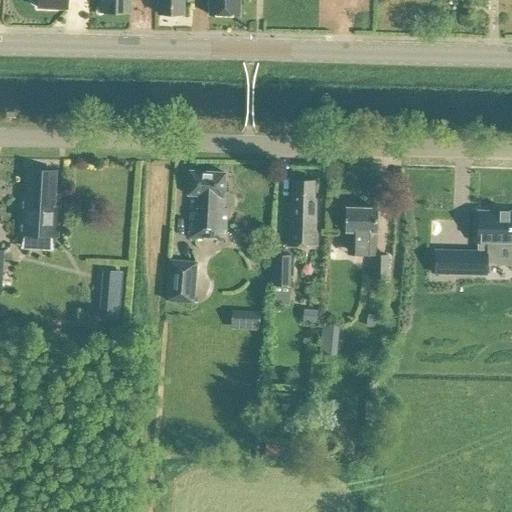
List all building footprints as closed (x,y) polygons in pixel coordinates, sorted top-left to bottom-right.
[(33,0),(35,2),(38,3),(37,8),(67,9),(66,0),(33,0)] [(101,0),(101,12),(129,13),(129,0),(101,0)] [(157,0),(157,13),(183,14),(182,0),(157,0)] [(238,0),(208,0),(208,15),(239,15),(238,0)] [(26,170),(25,196),(20,195),(18,236),(59,238),(60,207),(54,206),(56,172),(26,170)] [(188,237),(225,239),(226,209),(222,208),(224,173),(189,171),(187,194),(191,195),(188,237)] [(288,203),(288,231),(287,247),(318,247),(318,231),(315,231),(316,182),(291,181),(290,203),(288,203)] [(374,257),(376,209),(361,209),(358,205),(350,204),(347,208),(345,208),(345,231),(347,231),(347,255),(371,256),(371,281),(389,282),(390,257),(374,257)] [(455,251),(455,274),(485,275),(486,265),(511,265),(511,212),(478,211),(477,251),(455,251)] [(272,286),(290,286),(291,255),(272,254),(272,286)] [(166,301),(194,303),(198,262),(169,260),(166,301)] [(99,318),(119,319),(121,288),(101,287),(99,318)] [(81,322),(82,309),(72,308),(71,321),(81,322)] [(302,322),(316,323),(317,310),(303,309),(302,322)] [(258,330),(259,314),(246,313),(245,330),(258,330)] [(382,328),(384,315),(367,313),(365,327),(382,328)] [(336,355),(339,327),(323,325),(321,354),(336,355)] [(303,454),(305,439),(292,438),(291,453),(303,454)] [(264,455),(283,457),(284,446),(265,443),(264,455)]
